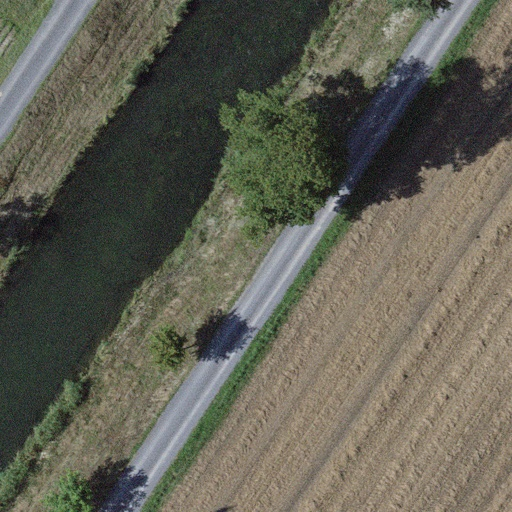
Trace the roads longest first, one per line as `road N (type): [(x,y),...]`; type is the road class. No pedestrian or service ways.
road 1 (track): [(466,0),(121,511)]
road 2 (track): [(95,0),(0,138)]
